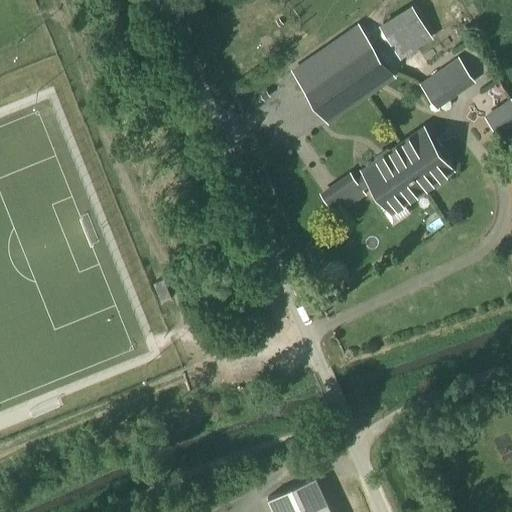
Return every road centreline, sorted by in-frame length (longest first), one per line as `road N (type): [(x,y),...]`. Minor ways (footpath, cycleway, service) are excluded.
road 1 (unclassified): [(322,375),(162,0)]
road 2 (residential): [(381,511),(322,375)]
